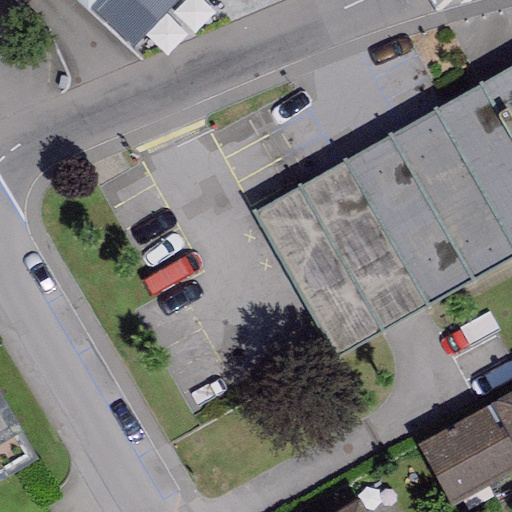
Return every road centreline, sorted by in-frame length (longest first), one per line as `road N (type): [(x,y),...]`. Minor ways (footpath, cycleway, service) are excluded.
road 1 (residential): [(364,0),(0,154)]
road 2 (residential): [(0,272),(145,511)]
